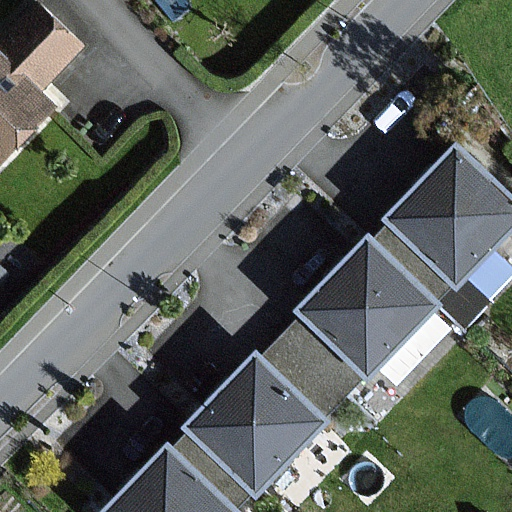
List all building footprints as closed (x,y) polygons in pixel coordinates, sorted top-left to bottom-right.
[(43,90),(87,45),(46,4),(4,46),(0,41),(0,161),(57,104),(43,90)] [(511,180),(469,138),(397,210),(470,282),(511,239),(511,180)] [(379,232),(308,304),(381,376),(452,303),(379,232)] [(264,348),(193,420),(266,492),(337,420),(264,348)] [(176,438),(105,510),(106,511),(247,511),(249,510),(176,438)]
